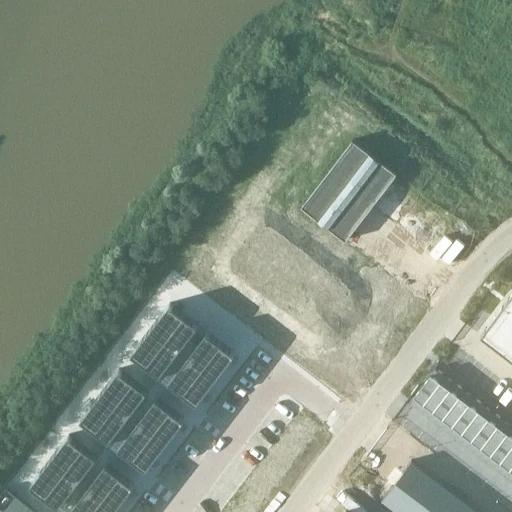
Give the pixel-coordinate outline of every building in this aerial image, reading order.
[(352,139),(300,206),(344,240),(396,173),(352,139)] [(511,291),(479,335),(511,359),(511,291)] [(169,302),(130,352),(158,373),(197,323),(169,302)] [(206,330),(167,380),(195,402),(234,352),(206,330)] [(511,479),(511,426),(434,367),(409,400),(511,479)] [(118,368),(80,418),(108,439),(146,389),(118,368)] [(156,395),(117,446),(145,467),(183,417),(156,395)] [(68,433),(29,483),(57,505),(96,455),(68,433)] [(478,511),(410,460),(381,498),(399,511),(478,511)] [(106,461),(67,511),(68,511),(110,511),(133,483),(106,461)] [(0,508),(3,511),(2,511),(37,511),(5,487),(0,492),(0,508)]
